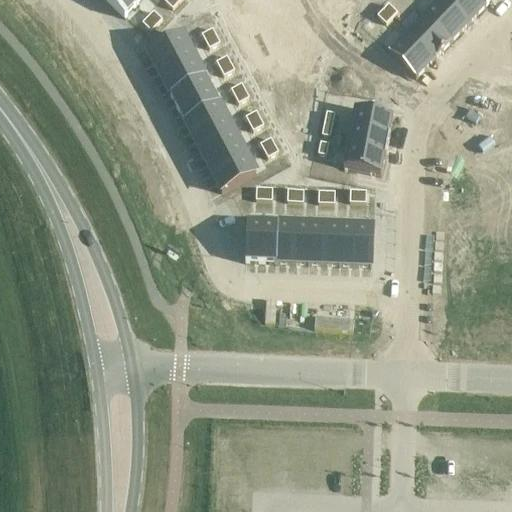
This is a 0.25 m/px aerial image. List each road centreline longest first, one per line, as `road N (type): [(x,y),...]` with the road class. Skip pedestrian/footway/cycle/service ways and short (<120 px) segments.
road 1 (residential): [(69,0),(107,47),(156,134),(216,277),(252,297),(406,294)]
road 2 (residential): [(133,374),(178,368),(405,375)]
road 3 (residential): [(406,294),(419,127),(451,73),(475,52)]
road 4 (secondary): [(133,374),(111,292),(46,180)]
road 5 (secondary): [(46,180),(97,378)]
road 6 (residential): [(265,511),(403,509)]
road 7 (secondary): [(128,511),(136,469),(133,374)]
road 8 (residential): [(405,375),(403,509)]
road 9 (secondary): [(97,378),(104,511)]
